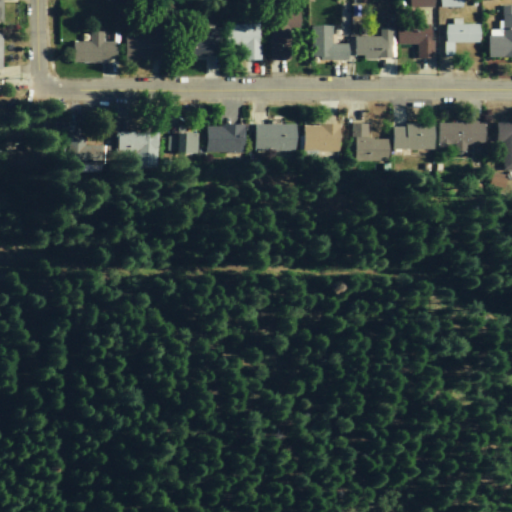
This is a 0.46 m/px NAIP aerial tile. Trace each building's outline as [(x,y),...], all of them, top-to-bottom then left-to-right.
[(408,0),(408,7),(433,8),(433,0),(408,0)] [(461,0),(438,0),(439,8),(462,7),(461,0)] [(479,43),(478,24),(461,24),(461,18),(451,18),(451,24),(444,24),(445,43),(479,43)] [(258,61),(259,25),(230,24),(230,43),(239,43),(239,60),(258,61)] [(331,43),(331,25),(318,25),(317,60),(347,61),(347,43),(331,43)] [(432,58),(431,25),(395,26),(396,45),(415,45),(416,59),(432,58)] [(353,36),(353,56),(361,55),(361,59),(392,58),(391,30),(378,30),(378,36),(353,36)] [(71,41),(71,62),(115,62),(115,41),(102,42),(102,31),(88,31),(88,41),(71,41)] [(123,59),(153,60),(153,35),(124,35),(123,59)] [(213,52),(214,36),(190,35),(190,51),(213,52)] [(483,144),(482,121),(436,123),(437,148),(452,148),(452,151),(465,151),(465,145),(483,144)] [(501,141),(501,170),(511,170),(511,121),(495,122),(494,141),(501,141)] [(251,124),(252,152),(294,151),(293,123),(251,124)] [(366,123),(350,123),(350,136),(353,136),(353,160),(386,159),(386,138),(366,138),(366,123)] [(390,127),(390,149),(432,150),(432,124),(402,123),(402,127),(390,127)] [(242,152),(241,124),(203,125),(204,153),(242,152)] [(300,151),(337,152),(338,125),(301,124),(300,151)] [(114,152),(133,153),(133,165),(155,165),(155,130),(115,130),(114,152)] [(176,153),(196,153),(195,133),(175,133),(176,153)] [(102,161),(102,145),(81,145),(81,136),(64,136),(65,162),(102,161)] [(488,186),(502,189),(505,175),(490,172),(488,186)]
